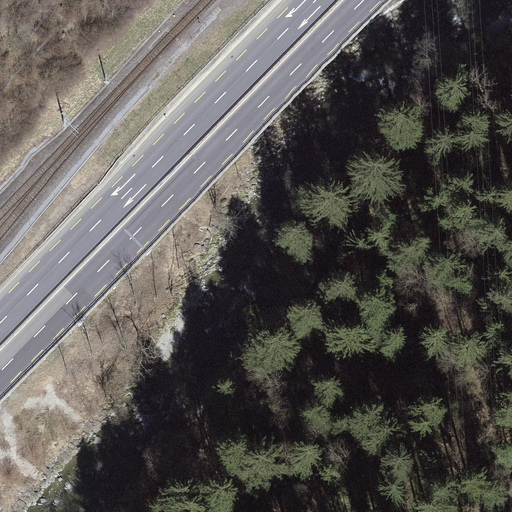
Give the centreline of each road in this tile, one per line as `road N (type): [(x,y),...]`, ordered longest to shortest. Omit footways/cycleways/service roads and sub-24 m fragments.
road 1 (primary): [(0,372),(363,0)]
road 2 (primary): [(315,0),(0,321)]
